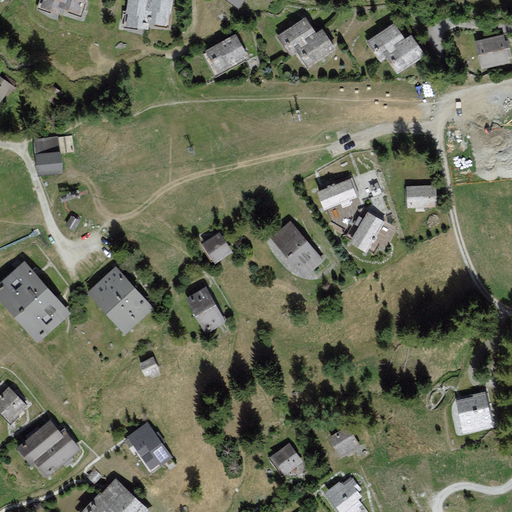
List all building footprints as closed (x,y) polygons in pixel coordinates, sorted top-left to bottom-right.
[(39,0),(37,9),(59,15),(60,11),(79,17),(83,0),(39,0)] [(124,0),(122,15),(124,15),(122,28),(138,30),(139,25),(167,28),(170,0),(124,0)] [(223,0),(236,9),(241,0),(223,0)] [(302,19),(275,37),(289,57),(294,53),(305,70),(333,52),(319,30),(312,34),(302,19)] [(379,64),(384,61),(395,76),(422,58),(408,36),(401,41),(391,25),(364,43),(379,64)] [(233,36),(202,51),(215,76),(246,61),(233,36)] [(500,36),(472,42),(479,71),(507,64),(506,58),(511,57),(507,42),(502,43),(500,36)] [(0,81),(0,100),(5,94),(11,98),(16,90),(13,89),(16,85),(5,77),(1,82),(0,81)] [(53,107),(61,95),(50,88),(42,99),(53,107)] [(34,141),(38,179),(63,176),(61,155),(75,154),(73,137),(34,141)] [(376,171),(313,192),(320,211),(325,210),(332,229),(344,238),(345,244),(362,254),(365,251),(373,256),(376,251),(383,253),(397,230),(376,171)] [(434,186),(402,187),(403,209),(434,208),(434,186)] [(86,188),(60,198),(62,203),(88,194),(86,188)] [(71,216),(65,227),(75,232),(81,222),(71,216)] [(287,222),(268,239),(300,276),(320,260),(287,222)] [(200,244),(212,263),(230,252),(219,233),(200,244)] [(20,262),(0,279),(0,305),(33,341),(65,312),(20,262)] [(149,308),(113,269),(85,295),(121,334),(149,308)] [(203,287),(182,298),(201,334),(222,324),(203,287)] [(156,370),(151,358),(136,364),(142,376),(156,370)] [(0,391),(0,417),(5,423),(25,404),(8,384),(0,391)] [(485,392),(452,399),(459,434),(493,427),(485,392)] [(46,422),(11,448),(26,469),(30,467),(41,479),(77,451),(60,428),(55,433),(46,422)] [(145,425),(125,438),(127,441),(122,445),(131,458),(135,455),(149,476),(171,461),(160,447),(164,445),(156,433),(152,435),(145,425)] [(345,425),(324,438),(337,459),(358,446),(345,425)] [(288,444),(268,457),(280,476),(300,463),(288,444)] [(94,470),(86,478),(94,486),(102,478),(94,470)] [(349,477),(352,481),(347,484),(344,481),(341,484),(339,482),(330,489),(347,511),(356,511),(360,509),(357,506),(361,503),(357,498),(360,496),(356,491),(360,488),(351,476),(349,477)] [(145,511),(114,480),(79,511),(145,511)]
